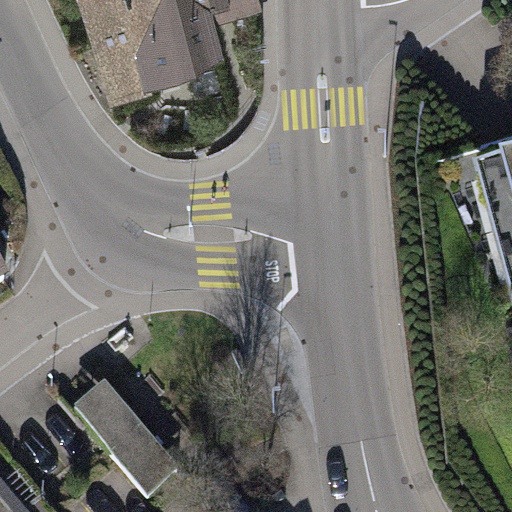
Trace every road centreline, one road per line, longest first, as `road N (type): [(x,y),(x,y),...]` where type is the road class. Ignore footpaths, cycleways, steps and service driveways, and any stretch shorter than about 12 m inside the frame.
road 1 (secondary): [(334,234),(357,432),(377,511)]
road 2 (residential): [(0,13),(66,156),(144,238)]
road 3 (secondary): [(318,16),(334,234)]
road 4 (residential): [(144,238),(334,234)]
road 5 (residential): [(0,342),(144,238)]
